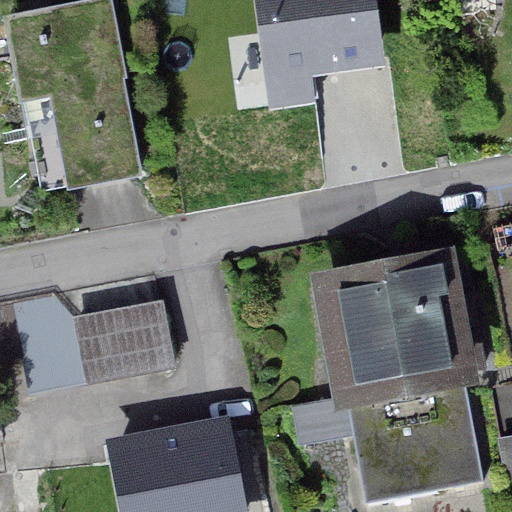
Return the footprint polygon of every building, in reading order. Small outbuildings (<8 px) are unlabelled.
[(77,179),(138,168),(110,6),(49,17),(77,179)] [(354,392),(505,363),(483,253),(333,282),(354,392)] [(164,312),(83,320),(88,373),(169,365),(164,312)] [(505,363),(354,392),(377,508),(488,486),(473,408),(511,401),(505,363)] [(511,446),(500,449),(511,503),(511,446)] [(248,460),(162,466),(165,511),(246,511),(251,511),(248,460)]
